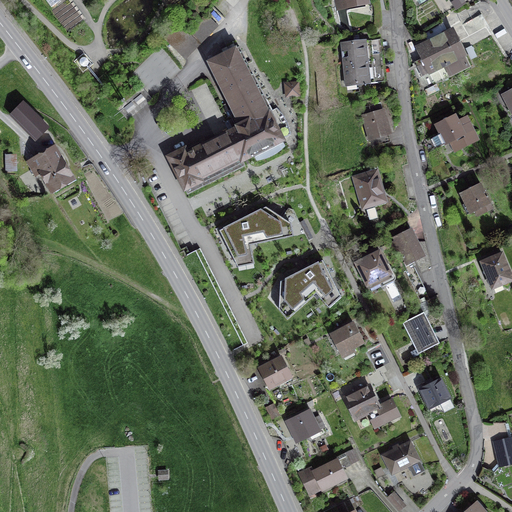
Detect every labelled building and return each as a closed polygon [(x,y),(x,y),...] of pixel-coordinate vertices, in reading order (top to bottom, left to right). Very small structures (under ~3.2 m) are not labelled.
[(386,21),(384,13),(368,15),(370,23),(386,21)] [(178,23),(164,38),(185,59),(218,26),(206,14),(188,32),(178,23)] [(479,16),(453,31),(460,45),(478,75),(506,58),(479,16)] [(452,30),(447,32),(443,23),(425,34),(428,42),(410,50),(419,91),(470,66),(460,45),(453,31),(452,30)] [(380,40),(342,44),(347,85),(385,81),(380,40)] [(238,124),(170,157),(187,193),(245,165),(243,159),(254,154),(255,156),(262,156),(271,153),(277,149),(284,142),(282,139),(290,135),(288,124),(282,113),(277,108),(271,111),(240,47),(208,63),(238,124)] [(297,84),(287,85),(288,95),(298,94),(297,84)] [(511,90),(503,95),(511,112),(511,90)] [(381,103),(362,109),(372,146),(386,143),(384,135),(389,133),(381,103)] [(20,109),(12,118),(36,140),(44,131),(20,109)] [(455,115),(436,125),(440,133),(429,139),(434,148),(441,144),(442,146),(455,139),(457,144),(476,135),(466,117),(458,121),(455,115)] [(44,153),(27,163),(35,177),(43,172),(53,189),(71,179),(53,148),(44,153)] [(376,171),(355,178),(363,207),(385,200),(376,171)] [(480,185),(461,194),(466,203),(462,205),(467,214),(480,208),(482,213),(492,208),(480,185)] [(266,206),(218,230),(234,260),(253,257),(250,245),(287,238),(283,218),(266,206)] [(411,229),(394,237),(396,240),(393,242),(398,251),(401,250),(410,268),(401,273),(416,305),(430,299),(412,262),(424,256),(411,229)] [(200,248),(187,255),(234,349),(248,342),(200,248)] [(368,258),(357,263),(368,284),(378,279),(380,283),(381,283),(383,286),(385,285),(394,281),(379,252),(377,253),(375,249),(365,254),(368,258)] [(511,277),(502,254),(482,262),(491,285),(501,281),(502,284),(511,279),(511,277)] [(280,281),(279,300),(293,313),(316,292),(323,301),(338,290),(323,260),(280,281)] [(423,312),(403,322),(419,354),(439,343),(423,312)] [(354,323),(331,335),(341,353),(363,342),(354,323)] [(281,358),(260,368),(270,387),(291,377),(281,358)] [(380,368),(368,374),(375,387),(386,381),(380,368)] [(441,378),(420,388),(430,408),(451,398),(441,378)] [(369,386),(345,397),(355,419),(369,413),(375,426),(399,415),(392,400),(379,406),(369,386)] [(274,404),(266,407),(272,419),(279,415),(274,404)] [(309,411),(287,422),(294,435),(297,434),(299,439),(325,427),(319,415),(313,418),(309,411)] [(511,445),(510,438),(494,441),(500,466),(493,472),(496,478),(494,483),(498,491),(511,484),(511,445)] [(395,450),(383,455),(392,473),(409,465),(414,475),(424,470),(410,442),(400,447),(398,445),(393,447),(395,450)] [(311,468),(300,474),(309,492),(321,486),(323,489),(346,477),(342,469),(351,464),(345,453),(336,458),(337,460),(313,472),(311,468)] [(387,496),(398,510),(406,503),(395,490),(387,496)]
